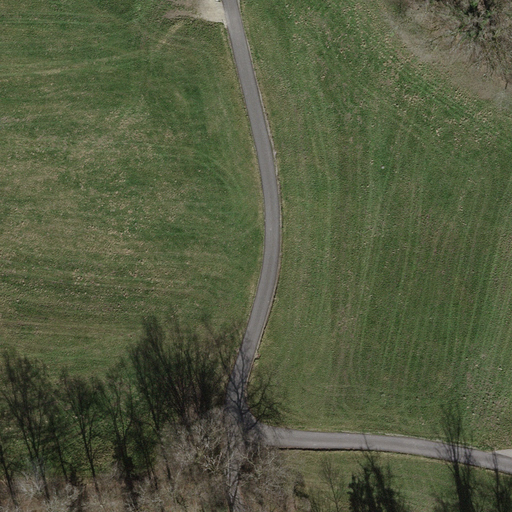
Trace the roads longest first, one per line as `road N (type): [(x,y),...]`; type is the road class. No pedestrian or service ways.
road 1 (track): [(226,443),(239,365),(270,277),(271,219),(226,0)]
road 2 (track): [(245,511),(236,503),(226,443),(386,447),(511,468)]
